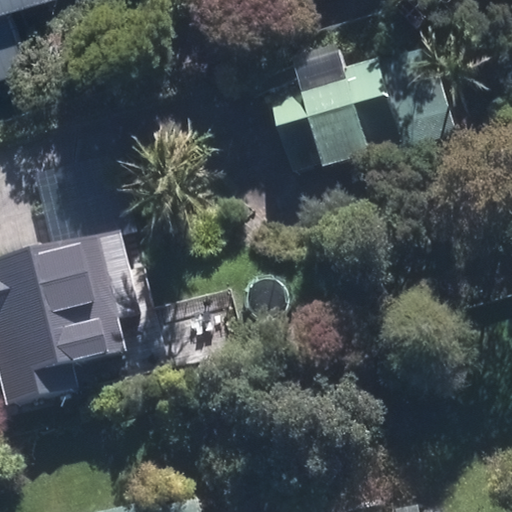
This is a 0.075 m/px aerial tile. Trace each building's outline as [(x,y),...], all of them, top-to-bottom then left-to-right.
[(0,0),(0,74),(21,69),(2,1),(4,0),(0,0)] [(260,81),(289,177),(404,144),(375,47),(260,81)] [(121,236),(0,262),(0,394),(3,409),(59,397),(55,374),(128,359),(119,319),(138,317),(121,236)] [(326,314),(332,335),(354,329),(348,308),(326,314)] [(197,511),(196,504),(165,511),(162,502),(118,511),(197,511)] [(429,511),(428,503),(394,509),(394,511),(429,511)]
